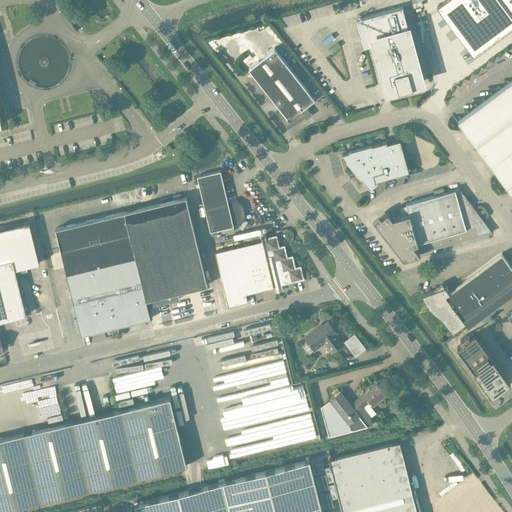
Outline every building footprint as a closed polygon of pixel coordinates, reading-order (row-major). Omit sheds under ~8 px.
[(511,0),(445,0),(437,6),(473,55),(511,26),(511,0)] [(387,91),(423,81),(402,6),(356,19),(362,41),(373,38),(387,91)] [(276,112),(286,126),(289,127),(305,117),(304,116),(310,111),(305,106),(315,98),(274,47),(248,68),(280,108),(276,112)] [(511,80),(458,122),(511,193),(511,80)] [(342,153),(370,187),(378,181),(378,180),(377,181),(377,179),(408,171),(400,139),(386,143),(386,141),(387,141),(386,141),(342,153)] [(197,175),(200,186),(210,231),(241,224),(246,216),(243,204),(235,199),(228,201),(220,170),(197,175)] [(459,188),(427,197),(406,203),(408,213),(392,217),(387,212),(375,221),(404,260),(420,255),(420,254),(492,232),(459,188)] [(128,210),(125,211),(148,306),(152,305),(156,304),(153,305),(165,302),(180,299),(178,292),(207,285),(186,196),(152,205),(128,210)] [(125,211),(55,228),(82,336),(151,319),(148,306),(125,211)] [(0,321),(26,315),(15,268),(40,262),(29,221),(0,228),(0,321)] [(262,241),(215,252),(228,307),(247,302),(246,294),(273,288),(273,286),(303,279),(300,267),(294,268),(292,257),(286,258),(284,246),(278,248),(276,236),(262,239),(262,241)] [(60,253),(52,255),(55,280),(63,279),(60,253)] [(511,294),(511,266),(502,253),(449,292),(445,286),(448,285),(448,284),(422,294),(423,298),(427,305),(432,310),(438,315),(443,320),(452,332),(466,322),(469,326),(511,294)] [(303,336),(314,351),(324,343),(331,353),(344,343),(337,334),(338,333),(328,320),(323,324),(321,322),(303,336)] [(345,341),(349,347),(358,339),(354,334),(345,341)] [(511,381),(482,342),(475,334),(470,338),(467,335),(460,339),(463,343),(457,348),(492,395),(511,381)] [(278,338),(205,351),(209,372),(256,364),(256,361),(275,358),(275,362),(282,361),(278,338)] [(264,446),(316,442),(312,390),(301,381),(291,382),(291,379),(285,374),(281,379),(281,382),(276,378),(271,383),(267,384),(268,388),(258,388),(257,382),(252,388),(242,389),(243,400),(272,397),(273,402),(264,412),(240,414),(241,426),(246,430),(267,428),(258,439),(254,439),(255,446),(264,446)] [(16,405),(19,415),(61,406),(56,384),(37,388),(35,379),(10,384),(13,396),(1,398),(3,408),(16,405)] [(328,436),(367,425),(372,423),(372,419),(368,415),(362,407),(371,401),(373,404),(385,394),(377,383),(364,393),(351,404),(340,390),(330,399),(321,406),(328,436)] [(0,511),(187,466),(170,397),(0,438),(0,511)] [(409,480),(399,441),(329,459),(341,511),(422,511),(414,479),(409,480)] [(321,511),(309,460),(248,475),(135,504),(137,511),(321,511)] [(454,511),(474,511),(468,502),(454,511)]
